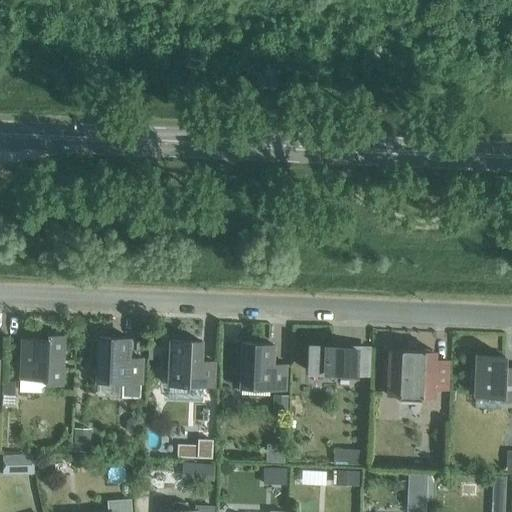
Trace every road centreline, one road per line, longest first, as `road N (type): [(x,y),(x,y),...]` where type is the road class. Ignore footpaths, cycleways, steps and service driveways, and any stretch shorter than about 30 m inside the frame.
road 1 (primary): [(511,157),(0,135)]
road 2 (residential): [(511,317),(0,296)]
